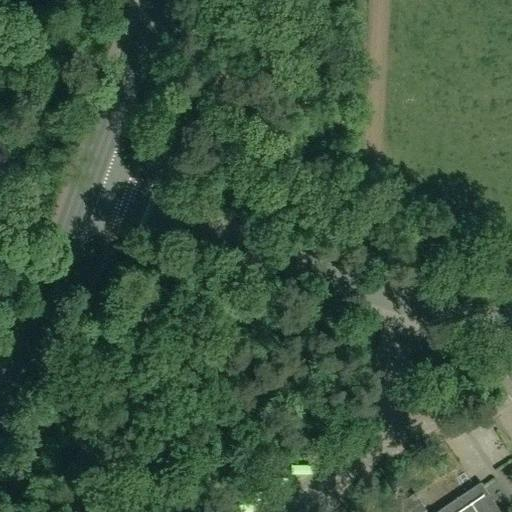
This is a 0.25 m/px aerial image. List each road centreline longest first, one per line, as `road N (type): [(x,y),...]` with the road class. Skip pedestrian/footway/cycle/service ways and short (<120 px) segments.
road 1 (unclassified): [(511,322),(409,307),(82,189)]
road 2 (secondary): [(0,422),(82,189)]
road 3 (secondary): [(82,189),(151,0)]
